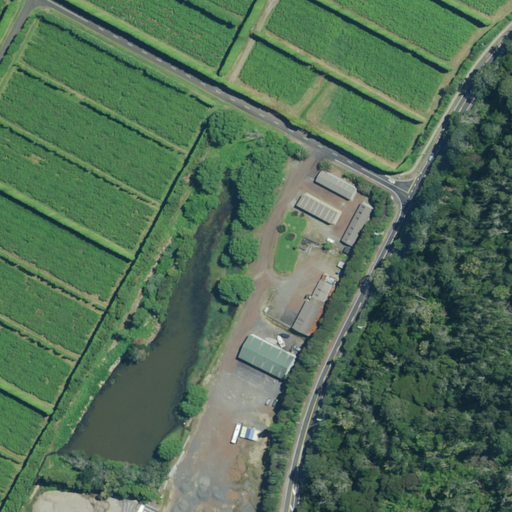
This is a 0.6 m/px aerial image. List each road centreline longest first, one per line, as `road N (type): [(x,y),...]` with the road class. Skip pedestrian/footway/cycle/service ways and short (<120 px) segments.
road 1 (residential): [(48,0),(414,197)]
road 2 (secondary): [(289,511),(324,378),(414,197)]
road 3 (secondary): [(414,197),(464,103),(511,43)]
